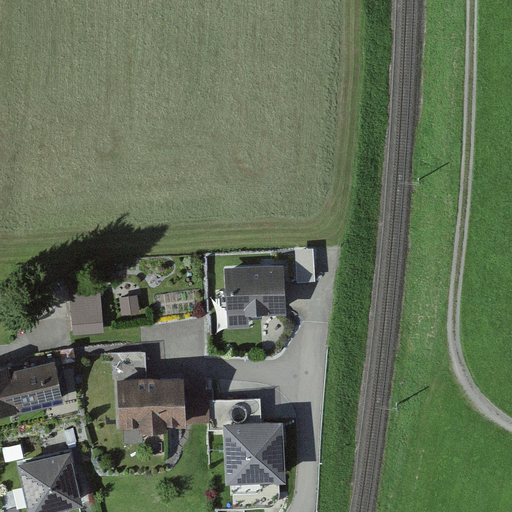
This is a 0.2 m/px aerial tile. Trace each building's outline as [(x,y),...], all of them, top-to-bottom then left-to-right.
[(283,266),(226,269),(229,329),(252,327),(251,316),(286,314),(283,266)] [(100,293),(71,295),(75,334),(104,332),(100,293)] [(114,380),(119,379),(121,430),(187,427),(187,423),(185,386),(185,377),(148,379),(147,352),(113,353),(114,380)] [(9,365),(0,367),(0,416),(64,403),(55,362),(10,372),(9,365)] [(208,390),(185,386),(187,423),(208,422),(208,429),(224,429),(224,423),(262,422),(261,398),(208,400),(208,390)] [(262,422),(224,423),(224,429),(226,484),(286,482),(283,421),(262,422)] [(70,453),(18,464),(28,511),(51,511),(82,506),(70,453)]
